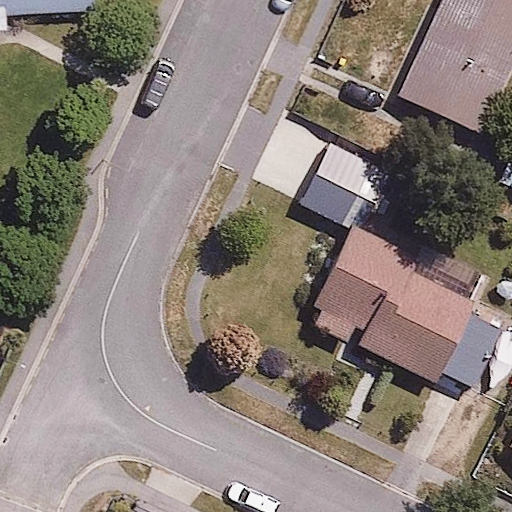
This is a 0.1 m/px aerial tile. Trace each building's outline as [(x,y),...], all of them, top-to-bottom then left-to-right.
[(0,0),(0,43),(69,40),(67,0),(0,0)] [(511,66),(511,0),(446,0),(406,87),(486,124),(511,66)] [(511,151),(500,175),(511,180),(511,151)] [(480,287),(353,228),(312,316),(439,375),(480,287)] [(501,335),(471,321),(449,368),(479,382),(501,335)]
